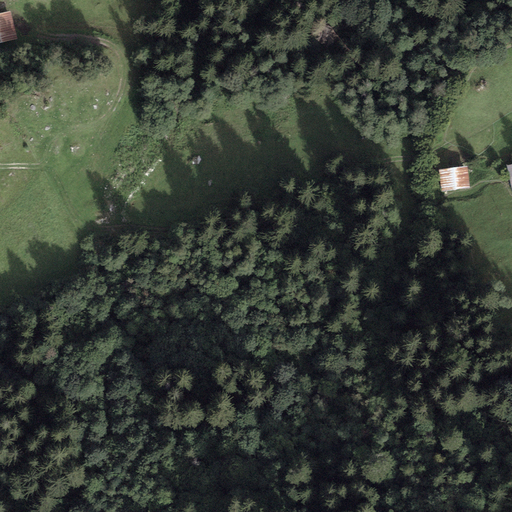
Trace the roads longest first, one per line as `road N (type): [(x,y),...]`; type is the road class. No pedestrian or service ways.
road 1 (track): [(43,167),(91,227),(184,228),(435,151),(511,109)]
road 2 (track): [(43,167),(56,136),(106,116),(124,65),(107,43),(42,33)]
